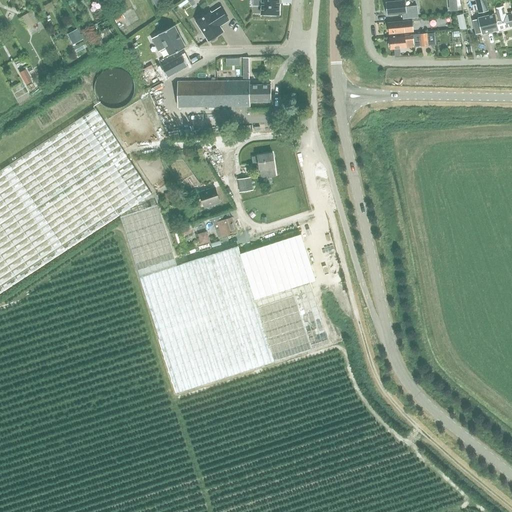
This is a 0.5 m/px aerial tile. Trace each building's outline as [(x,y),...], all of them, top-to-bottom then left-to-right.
[(164,0),(152,0),(158,8),(166,3),(164,0)] [(261,0),(261,14),(279,15),(279,4),(279,3),(279,0),(261,0)] [(488,10),(485,0),(475,0),(477,4),(478,10),(479,13),(488,10)] [(406,1),(386,3),(387,15),(403,14),(403,19),(418,18),(417,7),(406,8),(406,1)] [(480,20),(474,21),(477,33),(483,32),(483,33),(511,26),(511,15),(506,17),(504,7),(496,8),(497,14),(488,16),(480,18),(480,20)] [(221,8),(211,14),(210,12),(196,21),(209,41),(223,32),(220,27),(229,21),(221,8)] [(21,17),(28,29),(39,22),(33,10),(21,17)] [(114,17),(117,22),(125,18),(122,12),(114,17)] [(457,15),(460,30),(467,29),(463,14),(457,15)] [(109,20),(85,33),(88,39),(92,46),(116,33),(112,26),(109,20)] [(413,32),(412,26),(412,21),(410,21),(404,21),(388,23),(389,34),(405,33),(413,32)] [(159,35),(152,39),(159,52),(166,48),(170,56),(186,47),(174,26),(158,34),(159,35)] [(78,31),(70,35),(75,44),(83,40),(78,31)] [(435,32),(427,33),(419,34),(420,43),(421,46),(436,45),(435,32)] [(390,42),(389,43),(389,47),(391,48),(391,49),(414,47),(414,43),(420,43),(419,34),(411,35),(411,36),(405,37),(405,36),(390,38),(390,42)] [(163,67),(155,72),(161,81),(189,66),(183,56),(163,66),(163,67)] [(140,68),(144,75),(154,69),(150,62),(140,68)] [(20,73),(26,85),(32,81),(26,69),(20,73)] [(134,94),(134,90),(134,86),(133,83),(131,80),(129,77),(126,74),(123,73),(120,71),(116,71),(112,71),(108,72),(104,74),(102,76),(99,79),(97,82),(96,86),(96,90),(96,93),(97,97),(99,100),(101,103),(104,106),(107,108),(110,109),(114,109),(118,109),(122,108),(126,106),(128,104),(130,101),(133,98),(134,94)] [(249,102),(271,102),(271,84),(249,84),(249,81),(178,81),(178,107),(249,106),(249,102)] [(0,292),(152,194),(96,108),(0,170),(0,292)] [(178,125),(175,115),(166,117),(169,128),(178,125)] [(276,177),(273,153),(257,155),(261,179),(276,177)] [(253,190),(251,178),(238,180),(240,192),(253,190)] [(219,202),(215,188),(200,192),(205,207),(219,202)] [(173,193),(165,195),(167,204),(174,203),(173,193)] [(121,215),(121,217),(140,276),(177,392),(331,343),(331,341),(312,282),(316,280),(301,234),(240,253),(238,246),(176,265),(157,204),(121,215)] [(232,217),(217,222),(219,229),(216,230),(218,237),(237,231),(232,217)] [(189,226),(180,229),(183,237),(192,234),(189,226)] [(207,232),(198,235),(201,245),(209,242),(207,232)]
